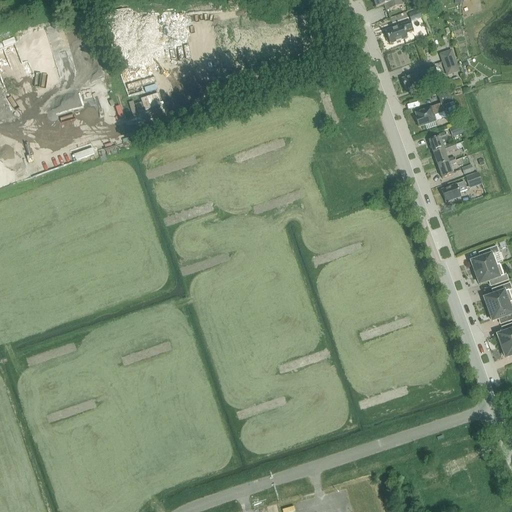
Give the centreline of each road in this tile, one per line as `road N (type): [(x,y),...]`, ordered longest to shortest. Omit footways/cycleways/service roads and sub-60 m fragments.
road 1 (tertiary): [(511,453),(347,0)]
road 2 (unknown): [(39,154),(364,49)]
